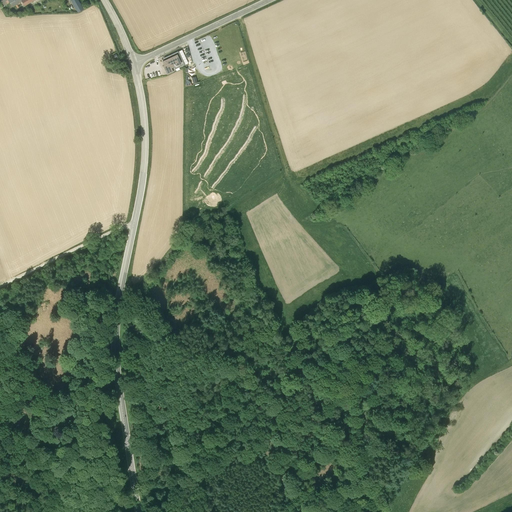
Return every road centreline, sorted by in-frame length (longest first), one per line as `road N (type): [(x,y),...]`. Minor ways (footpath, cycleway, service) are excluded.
road 1 (secondary): [(137,511),(114,351),(133,221)]
road 2 (secondary): [(133,221),(144,158),(133,62)]
road 3 (tertiary): [(133,62),(267,0)]
road 4 (unclassified): [(133,221),(0,285)]
